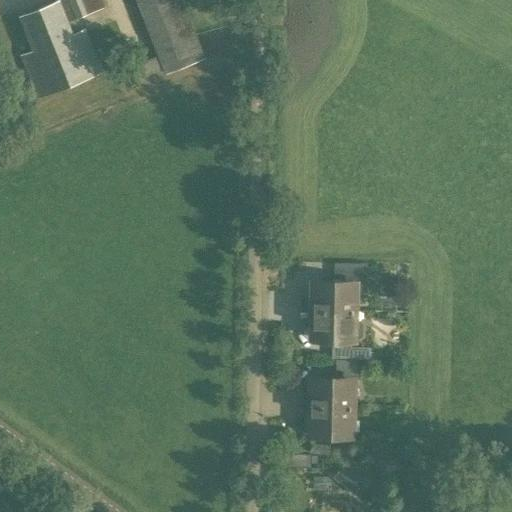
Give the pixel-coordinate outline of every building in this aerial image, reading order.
[(67,23),(58,0),(57,0),(17,16),(31,51),(19,56),(36,99),(102,72),(86,28),(72,34),(67,23)] [(58,0),(67,23),(103,9),(99,0),(58,0)] [(181,0),(135,0),(164,75),(205,59),(181,0)] [(314,282),(313,306),(353,307),(353,283),(314,282)] [(352,320),(353,307),(313,306),(312,340),(352,341),(352,339),(358,339),(362,336),(362,324),(359,321),(352,320)] [(311,378),(311,403),(351,403),(351,379),(311,378)] [(350,437),(351,403),(311,403),(311,436),(350,437)] [(342,461),(333,478),(357,491),(366,475),(342,461)]
